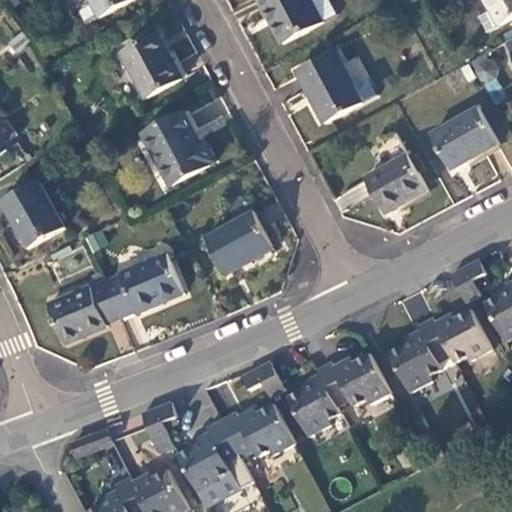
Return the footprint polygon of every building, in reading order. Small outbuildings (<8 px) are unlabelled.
[(137,0),(91,0),(101,17),(137,0)] [(261,0),(285,43),(337,16),(328,0),(261,0)] [(488,33),(511,20),(511,0),(486,0),(492,11),(480,17),(488,33)] [(183,79),(159,35),(123,55),(147,99),(183,79)] [(364,105),(336,51),(298,71),(327,126),(364,105)] [(472,65),(489,94),(503,85),(486,57),(472,65)] [(222,98),(194,107),(200,124),(227,116),(222,98)] [(454,172),(501,145),(480,108),(432,133),(454,172)] [(172,185),(217,162),(208,143),(203,145),(185,113),(145,136),(172,185)] [(396,137),(378,150),(385,161),(403,148),(396,137)] [(0,158),(8,152),(0,139),(0,158)] [(387,215),(431,191),(410,156),(368,179),(387,215)] [(65,230),(38,183),(3,203),(30,249),(65,230)] [(227,275),(275,249),(255,212),(207,237),(227,275)] [(103,231),(86,235),(90,251),(107,247),(103,231)] [(105,281),(120,317),(137,310),(139,314),(186,294),(170,255),(105,281)] [(450,276),(450,277),(464,303),(479,295),(473,282),(485,275),(478,261),(450,276)] [(107,322),(120,317),(105,281),(49,303),(65,344),(108,329),(107,322)] [(511,292),(486,306),(506,344),(511,341),(511,284),(508,286),(511,292)] [(452,356),(456,363),(470,357),(472,362),(493,350),(473,313),(449,325),(445,320),(436,325),(452,356)] [(390,354),(411,393),(432,382),(430,378),(443,371),(439,363),(452,356),(436,325),(432,318),(419,324),(422,331),(413,337),(415,341),(390,354)] [(393,393),(372,355),(349,366),(346,363),(335,368),(332,362),(319,368),(321,374),(340,407),(352,401),(356,407),(369,401),(371,405),(393,393)] [(273,360),(243,375),(252,390),(265,383),(272,395),(287,386),(273,360)] [(340,407),(321,374),(310,380),(312,385),(288,398),(310,437),(331,425),(329,421),(342,414),(340,407)] [(173,403),(143,415),(155,445),(170,439),(165,425),(179,419),(173,403)] [(222,421),(240,456),(254,449),(259,458),(273,451),(275,456),(297,445),(276,404),(251,417),(250,413),(240,418),(237,413),(222,421)] [(240,456),(222,421),(209,427),(211,432),(201,437),(203,442),(179,456),(207,510),(255,484),(240,456)] [(72,444),(74,449),(78,458),(95,451),(90,437),(72,444)] [(420,474),(432,467),(424,452),(411,459),(420,474)] [(133,482),(148,511),(183,511),(189,509),(170,472),(146,484),(143,478),(133,482)] [(113,501),(93,511),(148,511),(133,482),(132,478),(116,486),(119,490),(110,496),(113,501)]
